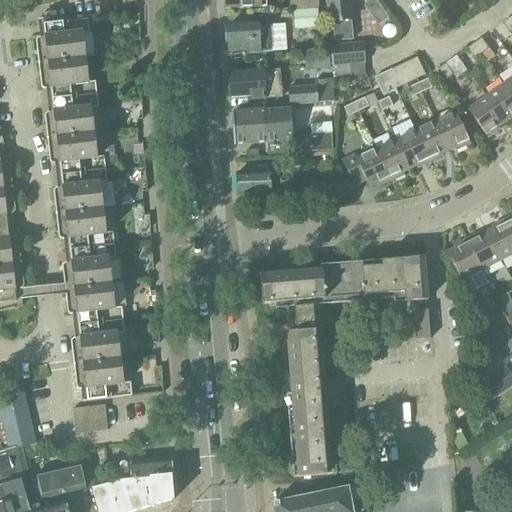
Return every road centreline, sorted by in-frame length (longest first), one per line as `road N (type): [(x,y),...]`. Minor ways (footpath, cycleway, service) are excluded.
road 1 (secondary): [(221,511),(203,241)]
road 2 (secondary): [(203,241),(183,0)]
road 3 (residential): [(203,241),(431,216)]
road 4 (residential): [(43,285),(21,83),(0,75)]
road 5 (residential): [(150,400),(154,433),(68,443),(52,353)]
road 6 (residential): [(431,216),(442,369)]
road 7 (residential): [(442,369),(438,429),(354,436)]
